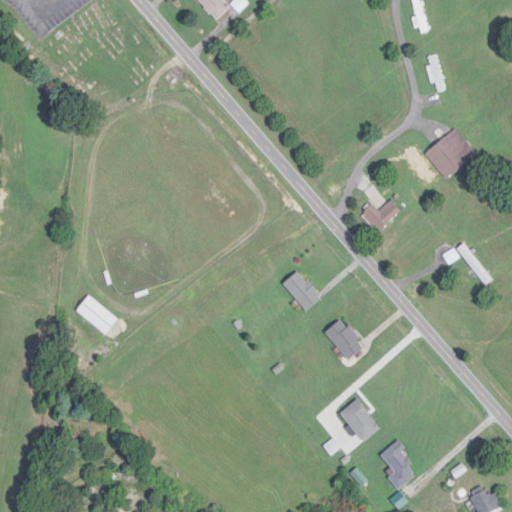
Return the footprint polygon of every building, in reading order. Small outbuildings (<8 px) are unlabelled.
[(232,10),(222,0),(198,0),(218,22),(232,10)] [(410,0),(422,35),(432,32),(422,0),(410,0)] [(428,58),(432,86),(437,85),(439,94),(447,93),(441,56),(428,58)] [(448,180),(478,156),(458,130),(428,154),(448,180)] [(403,212),(393,202),(382,212),(373,204),(364,214),(382,232),(403,212)] [(486,285),(491,282),(470,251),(465,254),(486,285)] [(323,301),(302,271),(286,283),(307,312),(323,301)] [(121,321),(91,296),(78,312),(108,336),(121,321)] [(366,347),(344,319),(328,332),(350,360),(366,347)] [(365,442),(382,429),(359,400),(343,413),(365,442)] [(400,490),(418,474),(401,454),(407,448),(400,440),(383,456),(398,473),(391,479),(400,490)] [(482,511),(498,511),(505,509),(493,488),(475,498),(482,511)]
